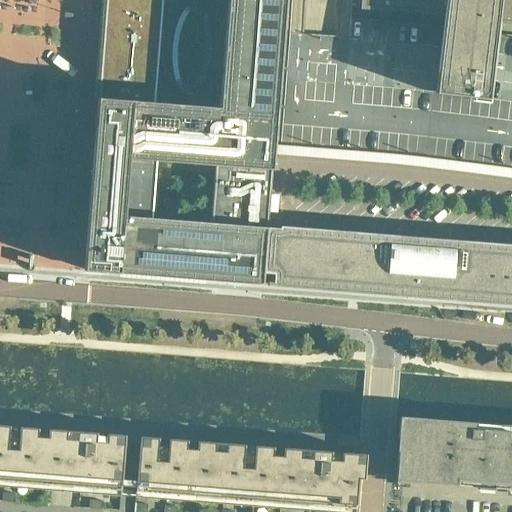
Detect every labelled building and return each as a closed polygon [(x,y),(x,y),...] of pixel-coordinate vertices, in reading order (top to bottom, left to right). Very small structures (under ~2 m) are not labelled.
[(264,273),(267,228),(274,145),(285,0),(104,0),(90,180),(83,271),(263,285),(264,273)] [(285,0),(274,145),(426,159),(511,169),(511,29),(508,29),(358,12),(358,0),(285,0)] [(0,186),(7,187),(14,187),(14,181),(0,179),(0,186)] [(273,283),(267,283),(267,286),(511,305),(511,245),(280,226),(279,229),(267,228),(264,273),(273,274),(273,283)] [(511,425),(399,416),(398,437),(397,437),(397,438),(398,438),(396,451),(398,451),(398,460),(397,460),(395,483),(398,483),(398,481),(511,489),(511,425)] [(0,480),(26,482),(30,428),(0,425),(0,480)] [(57,485),(62,430),(30,428),(26,482),(57,485)] [(89,487),(93,433),(62,430),(57,485),(89,487)] [(121,490),(125,435),(93,433),(89,487),(121,490)] [(167,494),(172,439),(140,437),(136,491),(167,494)] [(199,496),(203,442),(172,439),(167,494),(199,496)] [(230,499),(234,444),(203,442),(199,496),(230,499)] [(260,511),(265,447),(234,444),(230,499),(250,500),(249,511),(260,511)] [(291,511),(297,449),(265,447),(260,511),(291,511)] [(324,506),(328,452),(297,449),(291,511),(309,511),(310,505),(324,506)] [(356,509),(358,479),(364,479),(366,455),(364,455),(360,454),(328,452),(324,506),(356,509)]
